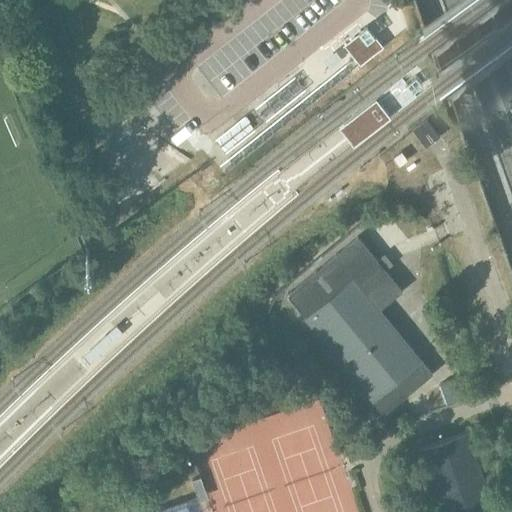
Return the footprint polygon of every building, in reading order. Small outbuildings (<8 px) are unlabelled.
[(358,32),(360,36),(366,43),(375,36),(366,25),(358,32)] [(415,73),(405,82),(411,91),(414,88),(422,82),(415,73)] [(392,111),(380,96),(341,126),(353,141),(392,111)] [(287,294),(302,313),(306,317),(384,413),(432,373),(379,308),(402,290),(357,236),(287,294)] [(114,328),(81,358),(87,365),(120,335),(114,328)] [(510,511),(507,502),(493,507),(466,433),(420,450),(442,511),(510,511)] [(205,492),(200,476),(191,479),(197,495),(205,492)]
